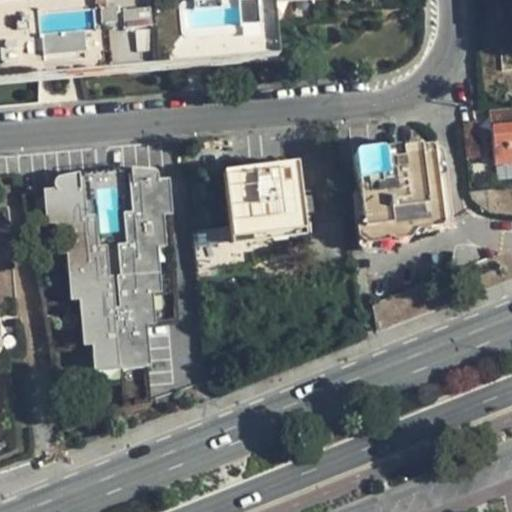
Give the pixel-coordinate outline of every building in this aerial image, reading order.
[(113,0),(0,10),(0,84),(271,61),(267,2),(292,0),(113,0)] [(495,165),(511,162),(511,110),(489,113),(495,165)] [(471,123),(461,125),(464,156),(473,155),(471,123)] [(356,194),(362,241),(389,237),(390,232),(412,231),(438,229),(441,224),(445,224),(448,217),(442,151),(439,148),(432,148),(429,145),(410,147),(409,151),(402,152),(398,146),(387,147),(383,150),(352,154),(356,194)] [(227,228),(191,233),(195,272),(253,265),(250,244),(301,237),(292,165),(220,174),(227,228)] [(45,224),(53,224),(56,257),(65,256),(71,302),(77,301),(82,348),(91,348),(94,371),(148,368),(145,327),(154,327),(151,297),(159,296),(156,250),(164,249),(161,217),(170,216),(167,182),(157,183),(155,175),(139,169),(81,173),(56,178),(51,191),(42,192),(45,224)] [(0,316),(15,315),(6,208),(0,208),(0,316)] [(406,239),(412,231),(390,232),(389,237),(362,241),(362,249),(384,246),(385,242),(406,239)]
